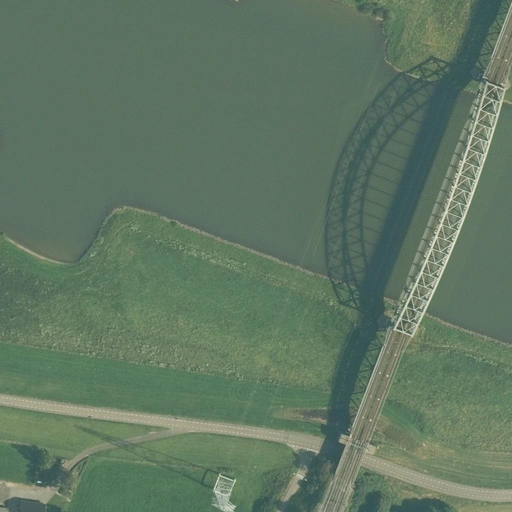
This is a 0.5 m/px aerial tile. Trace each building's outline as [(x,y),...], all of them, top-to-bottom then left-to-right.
[(509,80),(495,74),(483,69),(481,69),(479,69),(477,70),(476,71),(475,73),(474,74),(474,76),(475,78),(476,80),(478,81),(506,91),(508,91),(510,90),(511,89),(511,88),(511,81),(509,80)] [(418,329),(417,328),(389,318),(387,317),(385,317),(384,318),(382,319),(381,321),(381,323),(381,325),(382,326),(383,328),(385,329),(413,339),(415,339),(417,339),(418,338),(420,336),(420,334),(420,333),(419,331),(418,329)] [(339,440),(373,452),(376,444),(361,439),(342,431),(339,440)] [(72,492),(75,486),(69,483),(65,489),(72,492)] [(21,501),(19,511),(43,511),(45,504),(21,501)]
